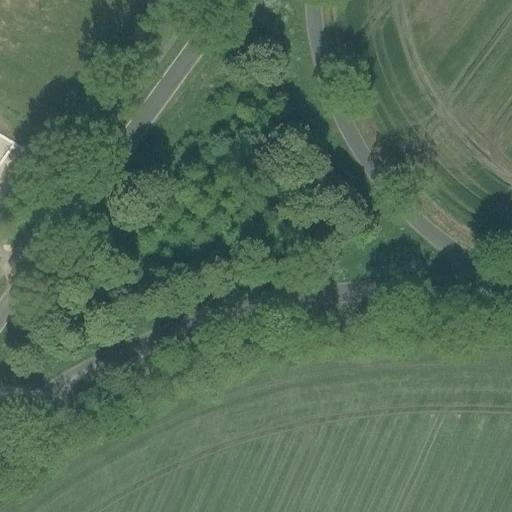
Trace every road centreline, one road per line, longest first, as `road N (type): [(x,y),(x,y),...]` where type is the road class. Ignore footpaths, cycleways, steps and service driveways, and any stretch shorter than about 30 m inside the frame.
road 1 (tertiary): [(0,410),(107,344),(206,304),(366,272),(511,280)]
road 2 (tertiary): [(0,324),(228,0)]
road 3 (tertiary): [(305,0),(319,83),(353,149),(402,208),(511,277)]
